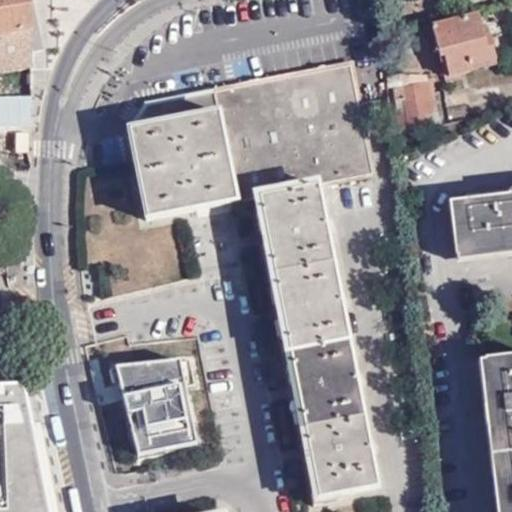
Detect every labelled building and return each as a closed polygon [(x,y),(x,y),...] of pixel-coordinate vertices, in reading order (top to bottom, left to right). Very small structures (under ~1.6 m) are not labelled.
[(0,0),(0,37),(6,37),(32,32),(31,0),(0,0)] [(455,20),(431,27),(440,59),(444,58),(450,78),(473,72),(471,68),(496,62),(489,35),(485,36),(478,13),(455,20)] [(0,74),(31,69),(32,32),(6,37),(0,37),(0,74)] [(259,198),(317,187),(376,175),(353,62),(145,103),(130,128),(136,160),(147,220),(259,198)] [(404,102),(408,137),(431,130),(429,112),(436,111),(432,84),(392,90),(394,103),(404,102)] [(31,157),(32,157),(32,130),(4,131),(5,159),(31,157)] [(349,344),(317,187),(259,198),(291,355),(349,344)] [(456,257),(511,250),(511,197),(450,204),(456,257)] [(25,213),(24,203),(10,204),(11,214),(25,213)] [(379,489),(349,344),(291,355),(320,502),(379,489)] [(511,358),(485,362),(496,457),(511,455),(511,358)] [(180,362),(115,368),(138,459),(197,448),(180,362)] [(0,385),(0,511),(51,511),(28,394),(27,391),(26,389),(24,387),(22,386),(20,385),(18,385),(0,385)] [(511,511),(511,455),(496,457),(502,511),(511,511)]
